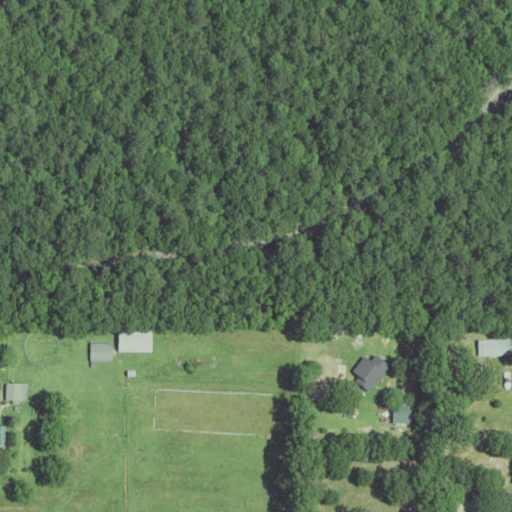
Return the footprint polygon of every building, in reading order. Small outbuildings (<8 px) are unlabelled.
[(114,349),(115,327),(149,328),(148,350),(114,349)] [(474,338),(505,337),(506,353),(474,354),(474,338)] [(87,359),(87,341),(109,341),(109,359),(87,359)] [(336,364),(344,365),(342,384),(310,381),(312,358),(337,360),(336,364)] [(15,399),(15,402),(8,402),(8,398),(2,398),(2,382),(24,381),(24,399),(15,399)] [(394,413),(394,423),(382,423),(383,404),(417,406),(416,415),(394,413)]
